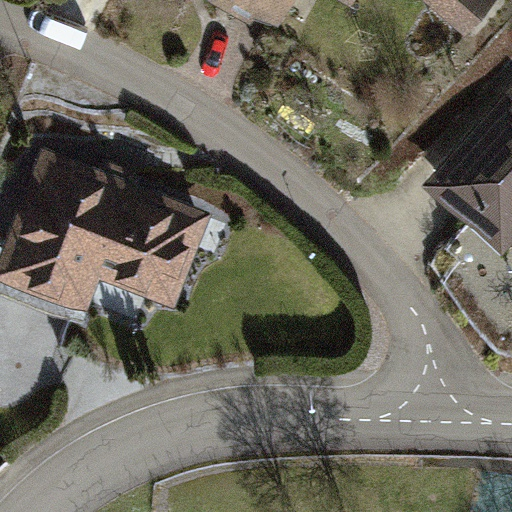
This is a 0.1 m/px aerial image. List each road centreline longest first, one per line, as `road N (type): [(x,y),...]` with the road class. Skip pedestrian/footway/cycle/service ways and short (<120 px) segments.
road 1 (residential): [(0,19),(45,34),(240,137),(337,217),(417,317),(443,419)]
road 2 (residential): [(35,511),(113,453),(222,418),(443,419)]
